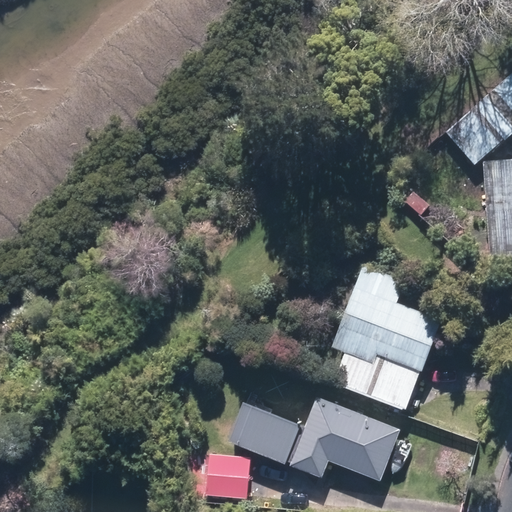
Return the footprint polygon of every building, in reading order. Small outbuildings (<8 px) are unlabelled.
[(442,131),(471,166),(511,132),(511,89),(504,80),(442,131)] [(511,268),(511,162),(478,166),(488,270),(511,268)] [(444,189),(426,175),(405,203),(423,217),(444,189)] [(329,384),(403,412),(437,322),(393,305),(401,283),(360,267),(328,349),(341,354),(329,384)] [(224,444),(279,464),(265,500),(319,508),(335,467),(377,483),(397,431),(313,400),(302,429),(239,405),(224,444)] [(248,459),(208,456),(205,493),(245,497),(248,459)]
